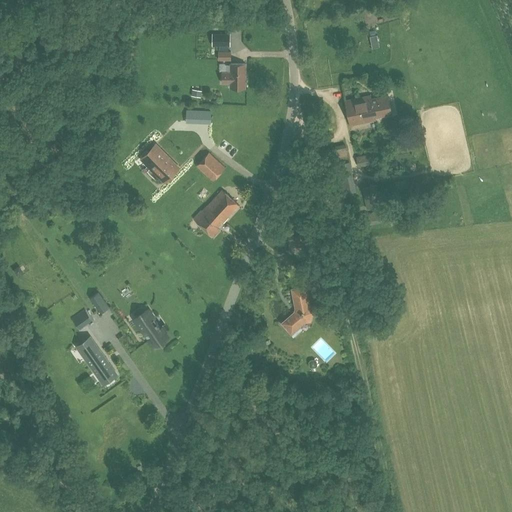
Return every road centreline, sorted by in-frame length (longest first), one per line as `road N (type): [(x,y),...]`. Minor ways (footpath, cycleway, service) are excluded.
road 1 (unclassified): [(154,511),(285,142),(294,68),(286,0)]
road 2 (track): [(292,107),(318,154),(394,511)]
road 3 (track): [(225,0),(0,28)]
